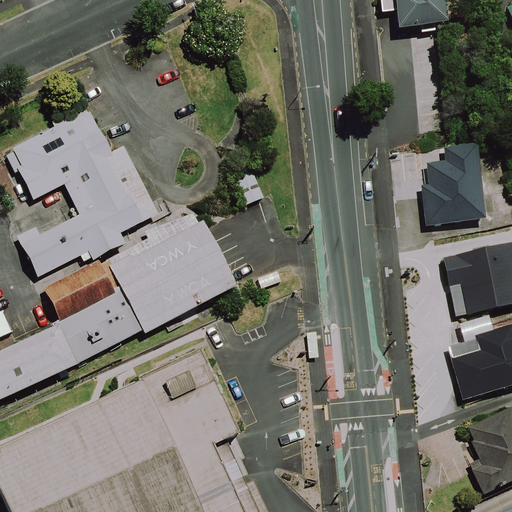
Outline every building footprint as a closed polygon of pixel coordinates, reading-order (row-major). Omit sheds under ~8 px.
[(444,12),(442,0),(376,0),(378,17),(391,16),(393,35),(440,30),(438,13),(444,12)] [(109,147),(93,110),(8,147),(29,195),(61,181),(76,216),(19,241),(37,281),(160,227),(122,141),(109,147)] [(422,231),(481,225),(473,149),(440,152),(441,165),(423,167),(425,189),(418,190),(422,231)] [(252,175),(233,183),(243,210),(263,202),(252,175)] [(193,238),(89,284),(119,352),(223,306),(193,238)] [(511,248),(440,263),(446,292),(421,297),(427,324),(451,319),(452,322),(511,310),(511,248)] [(89,284),(31,310),(45,340),(103,315),(89,284)] [(511,390),(511,339),(509,329),(489,334),(486,320),(456,327),(461,346),(445,350),(459,405),(511,390)] [(44,341),(0,360),(0,412),(63,385),(44,341)] [(192,371),(0,453),(0,511),(222,511),(201,464),(227,453),(192,371)] [(511,420),(509,412),(464,431),(470,445),(468,446),(478,470),(468,474),(479,498),(511,484),(511,420)]
